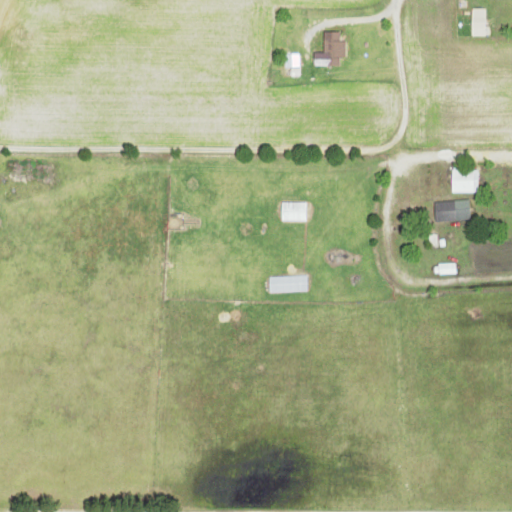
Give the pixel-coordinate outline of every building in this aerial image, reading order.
[(485,10),(472,10),(472,35),(485,35),(485,10)] [(324,32),(324,66),(346,66),(346,40),(341,40),(341,32),(324,32)] [(284,69),(298,72),(301,61),(287,57),(284,69)] [(451,171),(451,193),(474,193),(474,171),(451,171)] [(470,222),(470,202),(435,202),(435,222),(470,222)] [(306,222),(306,203),(281,203),(281,222),(306,222)]
